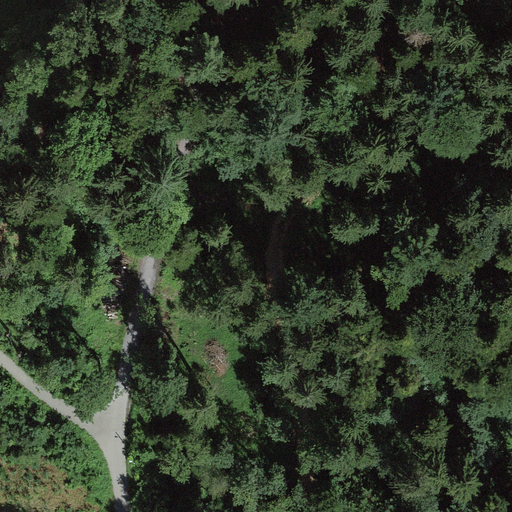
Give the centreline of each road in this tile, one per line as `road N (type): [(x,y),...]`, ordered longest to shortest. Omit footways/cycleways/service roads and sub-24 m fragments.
road 1 (track): [(264,0),(169,211),(112,435),(124,511)]
road 2 (track): [(112,435),(0,357)]
